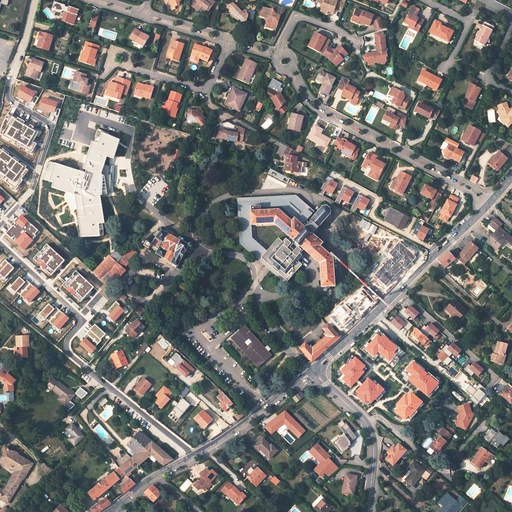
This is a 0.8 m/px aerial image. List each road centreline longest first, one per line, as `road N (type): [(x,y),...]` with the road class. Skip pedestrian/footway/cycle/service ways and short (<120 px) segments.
road 1 (residential): [(488,205),(312,106),(284,61),(294,18),(356,42)]
road 2 (tertiary): [(314,370),(488,205)]
road 3 (unknown): [(175,276),(197,256),(208,257),(189,229),(228,192),(290,186),(321,203)]
road 4 (tertiary): [(368,511),(371,435),(314,370)]
road 5 (unclassified): [(189,456),(314,370)]
road 6 (residential): [(89,376),(189,456)]
